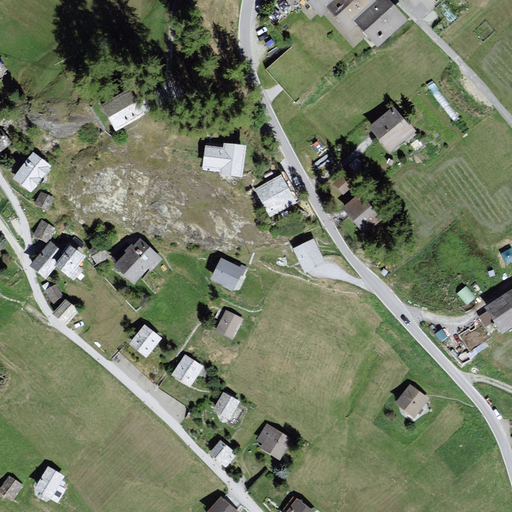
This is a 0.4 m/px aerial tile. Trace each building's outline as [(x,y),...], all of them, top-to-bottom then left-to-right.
[(308,0),(321,13),(328,7),(349,30),(357,23),(377,45),(406,19),(387,0),(308,0)] [(129,89),(97,106),(111,131),(142,114),(129,89)] [(394,107),(367,129),(389,156),(416,133),(394,107)] [(0,128),(0,127),(0,151),(10,146),(0,128)] [(220,147),(202,145),(201,168),(218,169),(218,176),(240,178),(243,144),(220,142),(220,147)] [(50,168),(31,153),(10,179),(30,194),(50,168)] [(362,164),(357,159),(353,163),(350,165),(355,170),(362,164)] [(281,173),(251,190),(268,219),(297,202),(281,173)] [(343,174),(332,182),(344,197),(355,188),(343,174)] [(53,198),(42,192),(36,203),(47,209),(53,198)] [(356,196),(339,210),(362,237),(379,222),(356,196)] [(55,228),(42,221),(34,236),(41,239),(47,242),(55,228)] [(161,261),(138,239),(112,267),(133,287),(148,270),(150,272),(161,261)] [(315,239),(293,250),(305,276),(328,265),(315,239)] [(50,243),(32,264),(45,276),(64,254),(50,243)] [(100,246),(90,252),(97,263),(102,260),(107,257),(100,246)] [(84,257),(72,248),(57,266),(75,280),(82,270),(77,266),(84,257)] [(243,271),(218,261),(210,281),(235,291),(243,271)] [(56,285),(46,291),(53,303),(63,297),(56,285)] [(468,303),(476,296),(466,286),(458,293),(468,303)] [(511,289),(482,309),(499,336),(511,327),(511,289)] [(67,301),(54,315),(66,325),(79,311),(67,301)] [(242,320),(225,312),(214,333),(231,341),(242,320)] [(161,340),(145,327),(131,344),(146,357),(161,340)] [(156,388),(189,409),(195,399),(164,378),(126,347),(121,351),(156,388)] [(203,368),(183,356),(169,378),(189,390),(203,368)] [(428,401),(408,387),(394,406),(414,420),(428,401)] [(239,403),(222,393),(211,414),(228,423),(239,403)] [(293,443),(265,427),(256,443),(262,446),(259,452),(280,464),(293,443)] [(179,449),(161,434),(146,451),(164,466),(179,449)] [(236,455),(220,442),(209,456),(225,469),(236,455)] [(63,477),(45,468),(32,491),(59,505),(66,491),(58,486),(63,477)] [(23,486),(6,477),(0,487),(0,495),(13,503),(23,486)] [(233,511),(219,500),(208,511),(233,511)] [(310,511),(295,501),(286,511),(310,511)]
